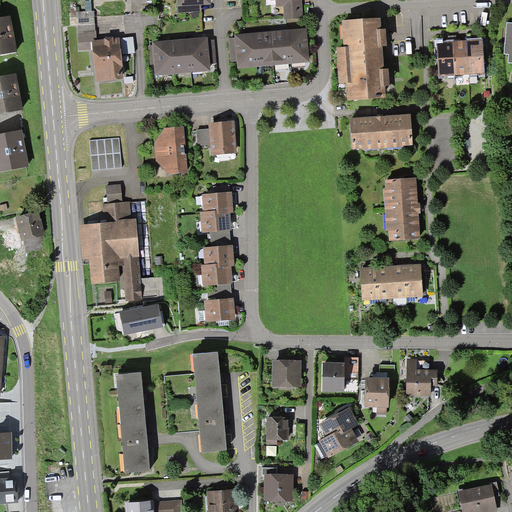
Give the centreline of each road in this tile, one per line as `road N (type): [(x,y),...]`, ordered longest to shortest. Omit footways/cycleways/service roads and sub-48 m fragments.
road 1 (residential): [(511,341),(288,342),(251,333),(248,101)]
road 2 (primary): [(53,117),(89,511)]
road 3 (residential): [(33,511),(27,359),(0,298)]
road 4 (secondary): [(315,511),(406,454),(511,421)]
road 5 (residential): [(248,101),(53,117)]
road 6 (residential): [(320,9),(511,0)]
road 7 (residential): [(320,9),(323,63),(315,90),(248,101)]
